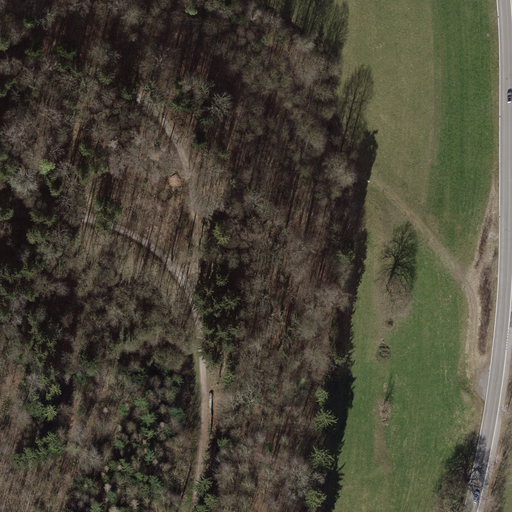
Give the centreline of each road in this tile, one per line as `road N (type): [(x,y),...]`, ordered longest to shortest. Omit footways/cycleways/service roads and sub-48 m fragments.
road 1 (residential): [(506,0),(508,258),(470,511)]
road 2 (track): [(188,280),(196,257),(189,168),(163,119),(135,91),(94,70),(0,57)]
road 3 (track): [(377,183),(468,287),(477,373),(494,389)]
road 4 (track): [(188,280),(201,323),(205,421),(194,511)]
road 5 (track): [(0,216),(49,211),(103,220),(150,244),(188,280)]
